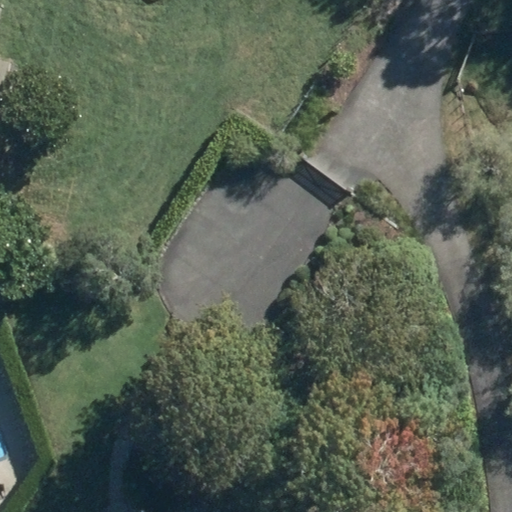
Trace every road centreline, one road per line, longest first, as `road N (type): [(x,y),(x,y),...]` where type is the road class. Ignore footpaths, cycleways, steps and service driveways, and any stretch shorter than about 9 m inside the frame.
road 1 (unknown): [(442,134),(373,137),(335,150),(309,175),(110,462)]
road 2 (unknown): [(442,134),(437,201),(448,268),(511,448)]
road 3 (unknown): [(491,0),(442,134)]
